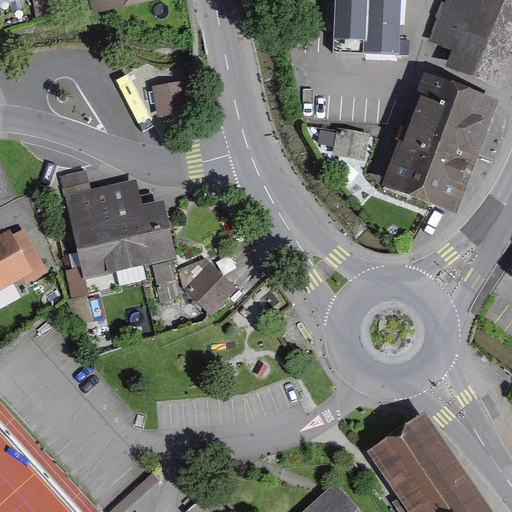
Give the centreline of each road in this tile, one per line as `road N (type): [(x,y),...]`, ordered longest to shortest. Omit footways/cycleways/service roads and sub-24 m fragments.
road 1 (residential): [(370,379),(328,418),(281,439),(218,446),(125,439)]
road 2 (residential): [(0,118),(164,165),(247,150)]
road 3 (secondary): [(247,150),(301,247),(356,302)]
road 4 (secondary): [(213,0),(247,150)]
road 5 (secondary): [(511,485),(426,372)]
road 6 (tertiary): [(511,195),(430,303)]
